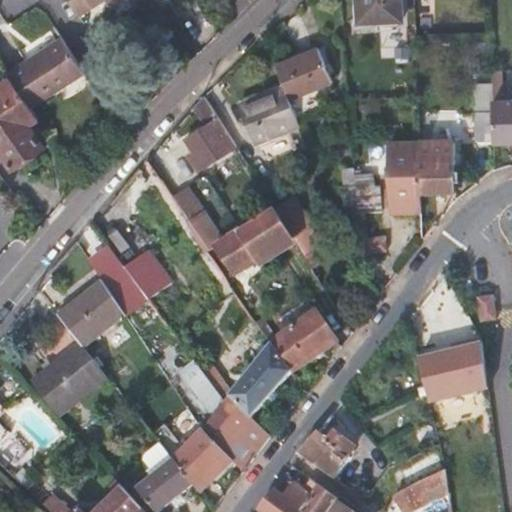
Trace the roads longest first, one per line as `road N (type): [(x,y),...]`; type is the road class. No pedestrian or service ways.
road 1 (secondary): [(239,511),(451,238),(495,197),(511,192)]
road 2 (secondary): [(138,133),(0,301)]
road 3 (secondary): [(271,0),(138,133)]
road 4 (residential): [(138,133),(52,0)]
